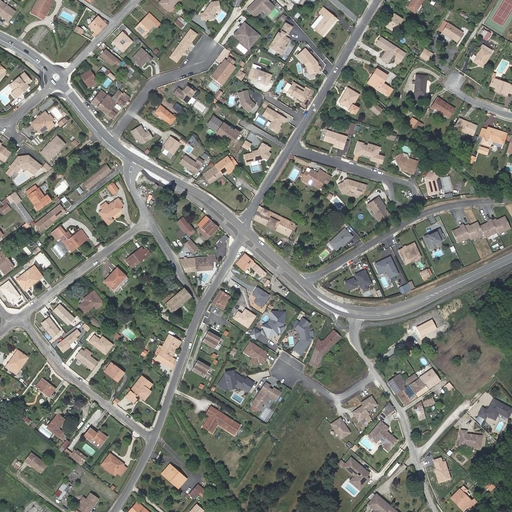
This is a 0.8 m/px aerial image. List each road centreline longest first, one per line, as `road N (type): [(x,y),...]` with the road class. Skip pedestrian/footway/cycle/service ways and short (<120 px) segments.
road 1 (residential): [(511,198),(435,209),(303,282)]
road 2 (residential): [(21,316),(65,373),(153,441)]
road 3 (residential): [(290,146),(378,0)]
road 4 (residential): [(149,219),(21,316)]
road 5 (residential): [(377,375),(404,417),(436,511)]
road 6 (residential): [(200,308),(153,441)]
road 7 (residential): [(205,50),(191,69),(150,84),(110,140)]
road 8 (tertiary): [(356,316),(394,315),(468,277)]
